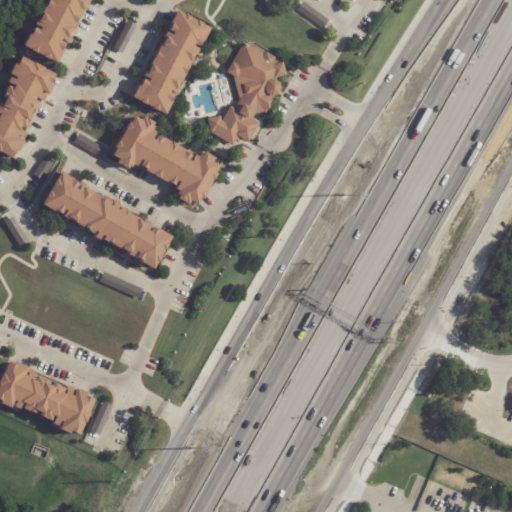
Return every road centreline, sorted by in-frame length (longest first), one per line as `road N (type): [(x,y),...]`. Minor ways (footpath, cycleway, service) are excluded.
road 1 (secondary): [(441,0),(143,511)]
road 2 (motorway): [(491,0),(199,511)]
road 3 (motorway): [(261,511),(511,70)]
road 4 (secondary): [(323,511),(511,171)]
